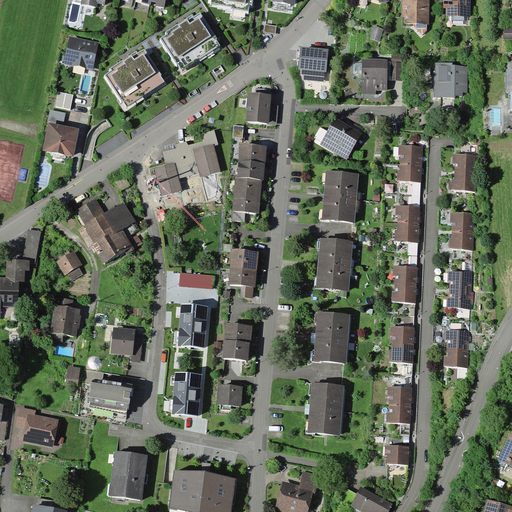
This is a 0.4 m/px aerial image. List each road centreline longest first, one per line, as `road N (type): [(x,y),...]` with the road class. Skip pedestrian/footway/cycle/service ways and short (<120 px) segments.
road 1 (residential): [(257,452),(290,87),(274,58)]
road 2 (residential): [(136,151),(160,269),(149,418),(161,429),(257,452)]
road 3 (residential): [(400,511),(420,466),(435,142)]
road 4 (residential): [(435,511),(511,328)]
road 5 (residential): [(136,151),(274,58)]
road 6 (residential): [(0,242),(136,151)]
